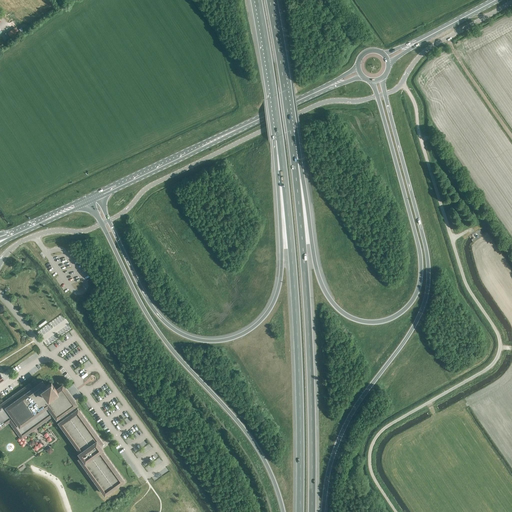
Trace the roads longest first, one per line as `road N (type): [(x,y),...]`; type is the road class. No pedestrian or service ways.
road 1 (unclassified): [(396,511),(371,472),(374,439),(492,364),(500,348),(468,289),(415,105),(401,84)]
road 2 (motorway): [(377,96),(420,254),(415,295),(394,317),(361,321),(329,299),(293,154)]
road 3 (motorway): [(322,511),(338,439),(409,333),(427,290),(426,248),(384,93)]
road 4 (motorway): [(279,139),(280,277),(271,306),(244,333),(208,341),(164,322),(108,220)]
road 5 (motorway): [(279,139),(297,347),(299,511)]
road 6 (motorway): [(313,511),(310,350),(293,154)]
road 7 (motorway): [(101,223),(155,329),(261,455),(283,511)]
road 8 (unclassified): [(108,220),(151,184),(317,104),(377,96)]
road 9 (primary): [(357,66),(92,194)]
road 10 (primary): [(98,198),(362,76)]
road 11 (motorway): [(293,154),(269,0)]
road 12 (motorway): [(257,0),(279,139)]
road 13 (unclassified): [(401,84),(423,52),(511,2)]
road 14 (track): [(511,256),(438,149)]
